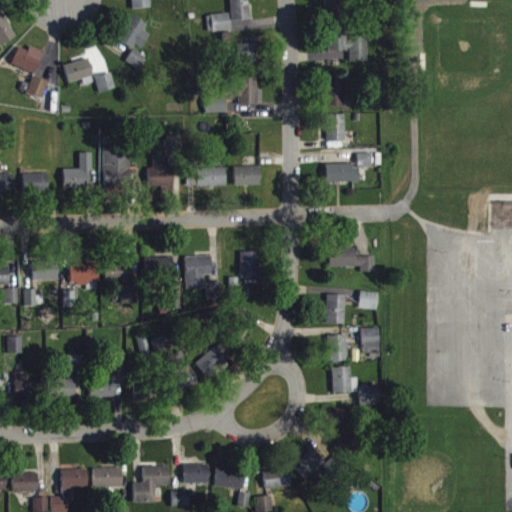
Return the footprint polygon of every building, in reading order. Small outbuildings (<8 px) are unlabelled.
[(131,0),(132,17),(151,17),(150,0),(131,0)] [(345,22),(345,0),(324,1),(325,23),(345,22)] [(249,28),(249,3),(230,3),(231,28),(249,28)] [(0,52),(1,54),(17,45),(0,15),(0,52)] [(215,40),(230,39),(229,21),(214,22),(215,40)] [(145,39),(148,34),(133,24),(119,46),(141,59),(151,43),(145,39)] [(368,69),(367,44),(348,44),(348,40),(328,40),(329,59),(350,58),(351,70),(368,69)] [(238,76),(258,75),(257,51),(238,52),(238,76)] [(43,66),(19,55),(12,72),(35,82),(43,66)] [(139,77),(147,65),(134,57),(126,69),(139,77)] [(65,73),(69,90),(94,85),(90,67),(65,73)] [(99,101),(116,97),(112,81),(96,85),(99,101)] [(28,101),(45,106),(49,89),(32,85),(28,101)] [(257,85),(240,85),(240,112),(263,112),(263,98),(257,98),(257,85)] [(345,89),(326,89),(326,116),(345,116),(345,89)] [(226,121),(226,106),(205,106),(206,122),(226,121)] [(345,122),(326,123),(327,149),(346,149),(345,122)] [(181,144),(167,144),(168,159),(181,159),(181,144)] [(104,157),(105,193),(130,192),(128,156),(104,157)] [(64,178),(64,197),(92,196),(91,161),(80,161),(80,177),(64,178)] [(372,176),(372,161),(358,161),(358,176),(372,176)] [(172,163),(150,164),(151,196),(173,195),(172,163)] [(327,172),(327,191),(360,191),(360,177),(353,177),(353,172),(327,172)] [(261,194),(260,175),(234,175),(235,194),(261,194)] [(226,195),(226,176),(197,176),(198,195),(226,195)] [(24,182),(24,200),(50,199),(49,181),(24,182)] [(14,182),(0,182),(0,201),(14,201),(14,182)] [(355,265),(355,256),(329,256),(329,275),(362,275),(362,281),(376,280),(376,265),(355,265)] [(260,261),(241,260),(241,286),(260,286),(260,261)] [(174,266),(146,265),(146,283),(173,285),(174,266)] [(186,265),(187,298),(205,297),(205,283),(213,283),(212,265),(186,265)] [(58,289),(58,271),(32,271),(33,289),(58,289)] [(98,296),(98,272),(70,272),(70,295),(98,296)] [(131,294),(131,272),(105,273),(105,290),(122,290),(122,312),(139,312),(138,294),(131,294)] [(0,293),(10,293),(9,274),(0,274),(0,293)] [(181,289),(170,290),(170,318),(182,317),(181,289)] [(208,291),(208,308),(224,308),(224,291),(208,291)] [(19,297),(4,297),(4,312),(19,312),(19,297)] [(360,317),(378,318),(379,300),(360,300),(360,317)] [(346,303),(327,303),(326,332),(345,332),(346,303)] [(239,358),(253,340),(241,331),(227,349),(239,358)] [(362,337),(362,364),(380,363),(379,336),(362,337)] [(176,357),(170,342),(152,350),(159,364),(176,357)] [(347,344),(328,344),(329,370),(348,370),(347,344)] [(23,362),(23,345),(9,346),(10,362),(23,362)] [(195,373),(211,390),(230,372),(215,355),(195,373)] [(84,380),(83,363),(64,364),(65,386),(57,386),(58,407),(76,406),(76,380),(84,380)] [(116,406),(117,390),(124,391),(125,372),(103,371),(102,387),(93,387),(92,405),(116,406)] [(198,393),(190,373),(167,383),(175,402),(198,393)] [(358,386),(352,386),(351,375),(333,376),(334,401),(359,401),(358,386)] [(15,380),(14,410),(34,411),(35,389),(27,389),(27,381),(15,380)] [(380,395),(359,395),(360,414),(381,413),(380,395)] [(349,419),(331,419),(332,443),(339,442),(340,454),(350,453),(349,419)] [(306,488),(325,470),(313,457),(293,474),(306,488)] [(210,473),(183,473),(184,492),(210,491),(210,473)] [(134,511),(156,511),(156,494),(169,494),(170,475),(143,475),(143,491),(134,491),(134,511)] [(94,476),(94,496),(123,496),(123,476),(94,476)] [(53,511),(69,511),(70,496),(88,496),(88,478),(62,477),(62,505),(53,505),(53,511)] [(264,478),(265,497),(291,496),(290,477),(264,478)] [(216,496),(244,497),(245,479),(217,478),(216,496)] [(14,500),(39,500),(39,481),(13,481),(14,500)] [(189,511),(189,499),(172,499),(172,511),(189,511)]
